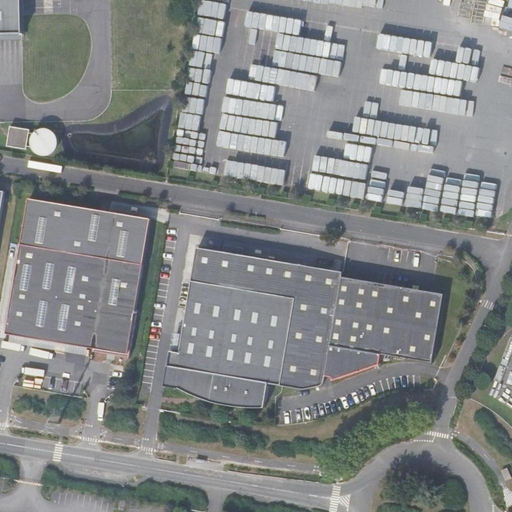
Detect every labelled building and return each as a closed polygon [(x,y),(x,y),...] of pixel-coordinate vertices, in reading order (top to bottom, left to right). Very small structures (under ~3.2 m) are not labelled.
[(0,0),(0,34),(24,35),(24,0),(0,0)] [(28,126),(8,123),(5,143),(24,146),(25,142),(27,143),(28,146),(33,151),(41,153),(48,151),(53,146),(55,139),(53,132),(48,127),(41,125),(34,127),(30,130),(27,129),(28,126)] [(151,219),(30,198),(7,331),(13,332),(90,346),(98,348),(98,350),(112,353),(120,354),(131,356),(139,313),(135,312),(151,219)] [(199,242),(193,279),(181,348),(169,346),(162,384),(184,387),(205,393),(210,400),(239,408),(264,411),(269,383),(282,385),(303,261),(199,242)] [(303,261),(282,385),(301,388),(303,388),(305,388),(306,388),(308,388),(309,388),(311,388),(313,388),(314,387),(316,387),(317,386),(319,386),(321,385),(322,384),(323,383),(324,382),(324,381),(325,381),(325,380),(326,376),(343,273),(344,268),(303,261)] [(343,273),(326,376),(333,378),(333,381),(380,361),(382,351),(433,359),(446,291),(343,273)] [(89,352),(90,346),(13,332),(11,339),(89,352)] [(205,393),(184,387),(193,393),(210,400),(205,393)] [(511,474),(511,470),(510,464),(503,467),(507,477),(511,474)]
